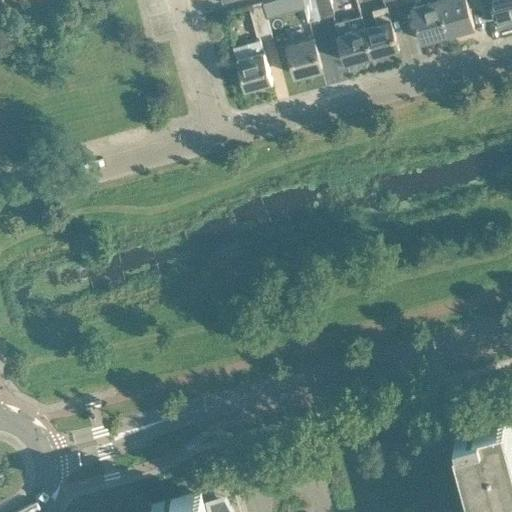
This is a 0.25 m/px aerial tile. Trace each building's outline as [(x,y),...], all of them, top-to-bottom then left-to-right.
[(271,30),(266,11),(263,0),(262,0),(250,4),(258,33),(271,30)] [(299,0),(263,0),(266,11),(300,2),(299,0)] [(322,16),(317,0),(303,0),(309,19),(322,16)] [(335,12),(331,0),(317,0),(322,16),(335,12)] [(448,32),(438,0),(424,0),(425,1),(412,5),(422,39),(448,32)] [(474,25),(467,0),(438,0),(448,32),(474,25)] [(511,14),(511,0),(480,0),(485,18),(497,15),(498,18),(511,14)] [(379,22),(365,25),(373,53),(399,45),(388,5),(375,9),(379,22)] [(373,53),(365,25),(362,14),(335,21),(339,33),(338,33),(346,60),(373,53)] [(323,66),(314,35),(287,43),(295,74),(323,66)] [(262,38),(234,46),(245,87),(273,80),(262,38)] [(511,511),(511,451),(510,443),(507,433),(511,431),(511,418),(504,421),(500,409),(457,421),(481,511),(511,511)] [(224,511),(227,511),(223,499),(199,506),(196,493),(152,505),(153,511),(224,511)]
